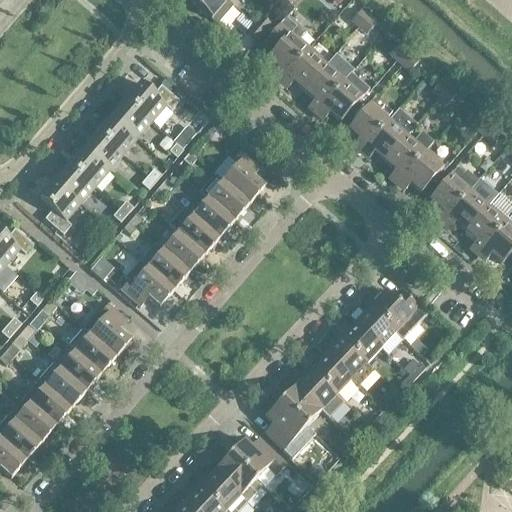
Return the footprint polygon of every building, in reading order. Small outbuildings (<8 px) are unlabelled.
[(186,0),(211,21),(217,26),(233,8),(227,2),(224,0),(186,0)] [(359,13),(351,23),(359,30),(367,20),(359,13)] [(253,25),(241,15),(234,23),(246,33),(253,25)] [(271,27),(261,18),(255,26),(264,34),(271,27)] [(281,25),(262,46),(272,55),(267,61),(278,70),(273,75),(281,82),(309,50),(299,41),(305,34),(288,20),(286,19),(281,25)] [(366,36),(375,27),(367,20),(359,30),(366,36)] [(248,34),(257,42),(264,34),(255,26),(248,34)] [(389,56),(397,63),(405,53),(397,46),(389,56)] [(281,82),(289,89),(293,84),(303,93),(325,68),(318,63),(320,59),(309,50),(281,82)] [(325,68),(303,93),(314,102),(309,107),(317,113),(345,81),(351,74),(353,72),(335,56),(325,68)] [(402,67),(410,74),(418,64),(410,58),(402,67)] [(317,113),(325,120),(329,115),(340,125),(370,90),(351,74),(345,81),(317,113)] [(440,84),(432,93),(439,100),(448,90),(440,84)] [(153,96),(140,85),(126,102),(152,124),(166,108),(171,112),(179,103),(161,87),(153,96)] [(447,107),(455,97),(448,90),(439,100),(447,107)] [(111,118),(137,141),(152,124),(126,102),(111,118)] [(390,120),(380,111),(376,113),(369,107),(348,131),(359,141),(354,146),(362,152),(390,120)] [(390,120),(362,152),(370,159),(374,154),(384,163),(406,139),(416,127),(398,111),(390,120)] [(470,126),(477,133),(486,123),(478,117),(470,126)] [(97,135),(123,157),(137,141),(111,118),(97,135)] [(483,137),(490,144),(499,135),(491,128),(483,137)] [(184,133),(174,144),(176,146),(183,151),(192,141),(184,133)] [(406,139),(384,163),(395,172),(390,177),(398,184),(426,151),(433,144),(421,134),(412,144),(406,139)] [(82,151),(108,174),(123,157),(97,135),(82,151)] [(183,151),(176,146),(170,153),(177,159),(183,152),(183,151)] [(68,168),(94,190),(108,174),(82,151),(68,168)] [(398,184),(406,191),(410,186),(421,195),(442,171),(436,165),(437,161),(426,151),(398,184)] [(248,207),(264,189),(253,179),(261,170),(241,153),(232,163),(236,166),(222,184),(248,207)] [(196,161),(189,155),(183,162),(190,168),(196,161)] [(54,184),(80,207),(94,190),(68,168),(54,184)] [(450,177),(429,202),(440,211),(435,216),(443,223),(471,190),(478,183),(467,174),(464,176),(456,170),(450,177)] [(155,185),(161,178),(154,171),(147,179),(155,185)] [(214,177),(199,194),(207,200),(234,224),(248,207),(222,184),(214,177)] [(147,179),(141,186),(148,192),(155,185),(147,179)] [(166,196),(173,189),(165,182),(159,189),(166,196)] [(71,228),(65,223),(80,207),(54,184),(39,201),(52,212),(44,221),(62,237),(71,228)] [(159,189),(153,197),(160,203),(166,196),(159,189)] [(487,209),(480,204),(482,200),(471,190),(443,223),(451,230),(455,225),(465,234),(487,209)] [(218,241),(234,224),(207,200),(192,218),(218,241)] [(126,218),(132,211),(125,205),(119,212),(126,218)] [(507,222),(497,213),(493,215),(487,209),(465,234),(476,243),(471,248),(479,254),(507,222)] [(119,212),(112,219),(120,225),(126,218),(119,212)] [(136,230),(142,223),(135,217),(129,224),(136,230)] [(177,235),(203,259),(218,241),(192,218),(177,235)] [(479,254),(487,261),(491,256),(502,266),(508,259),(511,263),(511,225),(507,222),(479,254)] [(129,224),(122,231),(130,238),(136,230),(129,224)] [(0,263),(5,268),(19,252),(24,256),(33,247),(14,231),(7,240),(0,234),(0,263)] [(188,276),(203,259),(177,235),(161,253),(188,276)] [(173,293),(177,289),(188,276),(161,253),(154,246),(139,263),(173,293)] [(127,284),(120,293),(139,310),(147,301),(159,310),(173,293),(139,263),(124,281),(127,284)] [(392,301),(385,294),(369,310),(395,335),(402,342),(426,317),(399,292),(392,301)] [(37,308),(43,301),(36,294),(29,301),(37,308)] [(82,331),(115,360),(131,342),(119,333),(127,324),(108,306),(99,316),(97,314),(82,331)] [(354,326),(380,351),(395,335),(369,310),(354,326)] [(42,326),(48,319),(41,313),(35,320),(42,326)] [(14,334),(20,327),(13,320),(7,328),(14,334)] [(28,327),(35,334),(42,326),(35,320),(28,327)] [(366,366),(380,351),(354,326),(339,342),(366,366)] [(7,328),(0,335),(8,341),(14,334),(7,328)] [(100,378),(115,360),(82,331),(67,349),(100,378)] [(339,342),(324,357),(351,382),(358,389),(373,373),(366,366),(339,342)] [(12,361),(18,353),(11,347),(5,354),(12,361)] [(85,395),(100,378),(67,349),(52,366),(85,395)] [(427,353),(421,359),(429,366),(435,360),(427,353)] [(5,354),(0,359),(0,362),(6,368),(12,361),(5,354)] [(310,373),(336,398),(351,382),(324,357),(310,373)] [(70,412),(85,395),(52,366),(37,383),(70,412)] [(414,382),(424,371),(419,367),(409,378),(414,382)] [(343,405),(336,398),(310,373),(295,389),(321,413),(328,420),(343,405)] [(409,378),(396,390),(401,395),(414,382),(409,378)] [(55,429),(70,412),(37,383),(22,400),(55,429)] [(280,404),(306,429),(321,413),(295,389),(280,404)] [(41,446),(55,429),(22,400),(7,417),(41,446)] [(394,401),(383,413),(388,418),(399,406),(394,401)] [(264,435),(283,453),(306,429),(280,404),(265,420),(272,427),(264,435)] [(372,425),(377,430),(388,418),(383,413),(372,425)] [(0,440),(26,463),(41,446),(7,417),(0,425),(0,440)] [(354,445),(365,433),(360,428),(349,440),(354,445)] [(0,472),(10,481),(26,463),(0,440),(0,472)] [(349,440),(338,452),(343,456),(354,445),(349,440)] [(276,477),(286,467),(258,441),(251,449),(244,443),(228,459),(254,484),(268,469),(276,477)] [(213,474),(248,507),(262,492),(254,484),(228,459),(213,474)] [(316,467),(307,476),(316,485),(325,476),(316,467)] [(198,490),(220,511),(242,511),(248,507),(213,474),(198,490)] [(184,506),(190,511),(220,511),(198,490),(184,506)]
